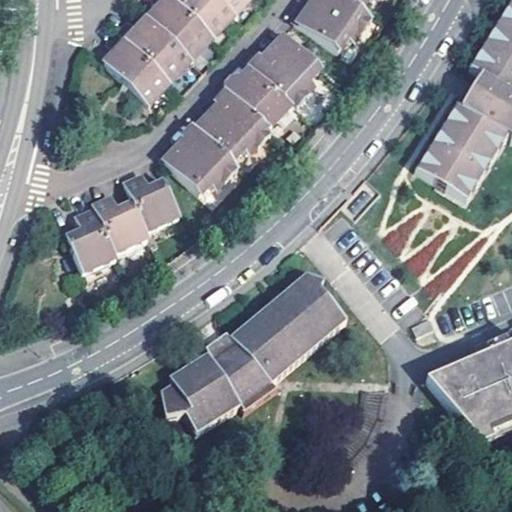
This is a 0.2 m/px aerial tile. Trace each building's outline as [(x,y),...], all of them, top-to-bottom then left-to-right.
[(212,41),(168,0),(155,0),(151,5),(156,11),(163,17),(158,23),(152,29),(190,64),(199,55),(212,41)] [(168,0),(212,41),(223,30),(233,19),(213,0),(168,0)] [(243,8),(250,0),(213,0),(233,19),(243,8)] [(357,14),(336,0),(309,0),(309,1),(314,5),(310,11),(297,31),(334,56),(344,43),(348,46),(355,36),(363,22),(365,19),(357,14)] [(336,0),(357,14),(366,1),(369,3),(371,0),(336,0)] [(292,27),(297,31),(310,11),(314,5),(309,1),(292,27)] [(469,96),(459,112),(453,109),(411,177),(464,210),(507,142),(511,145),(511,1),(467,74),(479,81),(469,96)] [(251,18),(243,8),(233,19),(242,28),(251,18)] [(156,11),(146,22),(152,29),(158,23),(163,17),(156,11)] [(242,28),(233,19),(223,30),(232,38),(242,28)] [(146,22),(134,34),(141,40),(147,34),(152,29),(146,22)] [(369,26),(363,22),(355,36),(360,39),(369,26)] [(129,28),(118,39),(168,87),(181,74),(190,64),(152,29),(147,34),(141,40),(134,34),(129,28)] [(279,36),(258,58),(263,63),(268,57),(284,41),(279,36)] [(168,87),(118,39),(107,50),(113,56),(119,63),(114,68),(109,74),(147,109),(155,100),(168,87)] [(246,71),(247,72),(289,112),(291,110),(304,97),(312,88),(308,84),(318,74),(284,41),(268,57),(263,63),(258,58),(246,71)] [(208,64),(199,55),(190,64),(199,73),(208,64)] [(103,67),(109,74),(114,68),(119,63),(113,56),(103,67)] [(199,73),(190,64),(181,74),(189,82),(199,73)] [(289,112),(247,72),(243,76),(237,81),(240,85),(236,88),(238,94),(231,100),(267,135),(289,112)] [(225,95),(231,100),(238,94),(236,88),(240,85),(237,81),(230,81),(225,85),(225,95)] [(267,135),(231,100),(225,95),(213,107),(218,112),(213,117),(197,134),(230,166),(242,153),(246,157),(254,149),(265,137),(267,135)] [(304,97),(291,110),(296,115),(309,102),(304,97)] [(164,109),(155,100),(147,109),(155,117),(164,109)] [(213,107),(192,129),(197,134),(213,117),(218,112),(213,107)] [(230,166),(197,134),(192,129),(181,141),(185,146),(180,152),(164,169),(197,201),(208,189),(212,193),(220,185),(232,172),(235,169),(230,166)] [(265,137),(254,149),(259,154),(271,142),(265,137)] [(181,141),(159,164),(164,169),(180,152),(185,146),(181,141)] [(232,172),(220,185),(225,190),(237,178),(232,172)] [(153,197),(150,190),(145,192),(139,180),(123,187),(131,208),(134,215),(144,237),(177,223),(164,192),(153,197)] [(153,197),(164,192),(161,186),(150,190),(153,197)] [(123,219),(120,213),(115,215),(110,204),(92,211),(94,216),(113,260),(147,245),(144,237),(134,215),(123,219)] [(134,215),(131,208),(120,213),(123,219),(134,215)] [(78,237),(73,239),(76,246),(66,250),(79,281),(115,266),(113,260),(94,216),(74,225),(78,237)] [(76,246),(73,239),(63,244),(66,250),(76,246)] [(231,349),(227,352),(219,356),(212,361),(207,364),(204,358),(164,383),(168,390),(156,397),(172,421),(192,421),(195,441),(238,415),(243,422),(276,395),(271,388),(343,328),(317,297),(322,286),(303,279),(278,301),(227,343),(231,349)] [(429,323),(411,331),(416,342),(433,334),(429,323)] [(201,345),(212,361),(219,356),(227,352),(217,336),(201,345)] [(511,350),(426,386),(482,452),(494,447),(491,438),(511,428),(511,350)] [(352,435),(340,452),(359,461),(374,443),(384,421),(386,399),(368,391),(365,406),(352,435)]
